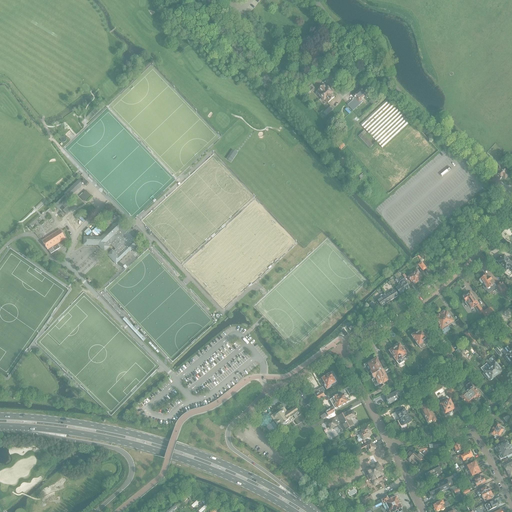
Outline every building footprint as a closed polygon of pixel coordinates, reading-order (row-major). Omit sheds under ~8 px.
[(277,83),(280,81),(268,68),(265,70),(277,83)] [(314,88),(312,85),(304,91),(307,94),(314,88)] [(321,98),(330,90),(328,87),(327,88),(324,85),(317,91),(320,94),(319,95),(321,98)] [(348,105),(353,111),(363,102),(361,100),(365,97),(367,99),(370,96),(366,92),(367,91),(365,89),(364,90),(362,88),(353,96),(356,98),(348,105)] [(325,100),(328,103),(335,97),(332,94),(333,93),(330,90),(321,98),(324,101),(325,100)] [(376,104),(381,100),(378,98),(374,101),(372,99),(369,101),(374,106),(376,104)] [(410,122),(388,99),(360,125),(382,148),(410,122)] [(326,116),(333,110),(331,106),(323,113),(326,116)] [(370,148),(376,143),(364,131),(358,136),(370,148)] [(341,150),(345,146),(340,140),(336,144),(341,150)] [(506,173),(507,172),(503,168),(502,169),(500,167),(498,167),(496,169),(496,171),(498,173),(497,174),(501,178),(502,177),(504,179),(506,179),(508,176),(508,175),(506,173)] [(360,172),(350,180),(354,185),(364,178),(360,172)] [(69,199),(86,182),(82,177),(64,194),(65,195),(54,206),(58,210),(60,208),(63,211),(66,215),(73,208),(67,201),(69,199)] [(81,199),(84,196),(88,193),(86,191),(79,197),(81,199)] [(130,229),(129,229),(120,219),(101,238),(84,237),(84,245),(98,245),(104,252),(109,247),(108,246),(110,244),(115,249),(113,251),(112,250),(107,255),(116,264),(130,251),(141,240),(130,229)] [(51,254),(55,251),(60,248),(59,246),(58,246),(57,244),(65,238),(60,230),(42,241),(47,250),(48,249),(51,254)] [(511,264),(504,255),(497,262),(506,271),(508,273),(510,273),(510,272),(511,271),(511,264)] [(413,274),(419,281),(423,278),(420,275),(421,275),(417,270),(413,274)] [(415,284),(419,281),(413,274),(408,277),(412,282),(412,281),(415,284)] [(497,288),(496,287),(495,284),(494,285),(492,282),(492,281),(487,274),(487,275),(486,275),(485,274),(484,274),(483,275),(483,276),(484,277),(479,280),(482,284),(483,283),(485,286),(483,288),(488,294),(490,293),(497,288)] [(399,283),(405,291),(410,288),(405,281),(402,284),(401,282),(399,283)] [(502,292),(507,289),(503,282),(497,285),(502,292)] [(400,295),(405,291),(399,283),(398,284),(399,286),(396,288),(400,295)] [(390,301),(394,299),(390,293),(386,295),(385,294),(390,301)] [(484,311),(482,309),(477,302),(470,293),(466,296),(465,295),(464,295),(463,295),(463,297),(463,298),(464,299),(465,302),(467,305),(469,304),(472,308),(475,307),(478,311),(480,310),(486,319),(488,318),(490,321),(496,317),(489,308),(484,311)] [(381,307),(386,304),(380,294),(379,295),(380,296),(376,299),(378,301),(376,302),(379,305),(380,304),(381,307)] [(390,301),(385,294),(382,295),(381,294),(380,294),(386,304),(390,301)] [(440,315),(448,327),(451,324),(453,327),(456,326),(454,322),(447,312),(445,313),(444,312),(440,315)] [(445,329),(448,327),(440,315),(436,317),(437,319),(435,320),(442,331),(444,333),(447,331),(445,329)] [(145,340),(125,318),(123,320),(143,342),(145,340)] [(420,328),(416,331),(417,332),(426,345),(431,342),(423,328),(421,330),(420,328)] [(426,345),(417,332),(416,331),(413,333),(414,334),(412,336),(421,349),(426,345)] [(469,340),(472,337),(469,331),(464,334),(469,340)] [(400,344),(398,345),(397,344),(393,346),(401,358),(407,354),(400,344)] [(396,361),(401,358),(393,346),(390,349),(391,350),(390,351),(396,361)] [(450,355),(454,352),(455,351),(451,346),(446,349),(450,355)] [(460,356),(462,354),(465,352),(461,347),(458,349),(459,350),(456,352),(460,356)] [(452,354),(444,360),(449,366),(456,360),(452,354)] [(489,360),(492,363),(493,364),(489,367),(497,376),(501,372),(503,371),(492,357),(489,360)] [(372,375),(382,370),(377,359),(372,362),(372,363),(368,365),(372,371),(371,372),(372,375)] [(384,369),(388,366),(385,359),(380,362),(384,369)] [(491,380),(497,376),(489,367),(486,369),(487,370),(485,372),(482,374),(486,378),(487,378),(490,382),(491,380)] [(382,370),(372,375),(374,379),(376,378),(379,384),(383,383),(388,381),(382,370)] [(322,379),(322,378),(324,382),(323,383),(324,385),(327,390),(331,387),(330,386),(336,382),(333,378),(334,377),(335,376),(333,373),(332,373),(331,373),(326,376),(325,375),(321,377),(322,379)] [(475,389),(474,389),(472,386),(473,385),(470,382),(466,386),(468,389),(465,391),(474,400),(476,398),(477,399),(477,398),(478,399),(480,397),(480,396),(477,392),(475,389)] [(449,390),(454,396),(456,395),(449,383),(446,385),(449,390)] [(310,403),(302,390),(296,394),(305,407),(310,403)] [(474,400),(465,391),(466,391),(464,393),(461,390),(457,394),(460,397),(463,400),(462,400),(465,403),(468,406),(469,407),(472,404),(471,403),(472,403),(471,402),(474,400)] [(314,394),(315,395),(318,401),(325,397),(322,391),(318,393),(317,392),(314,394)] [(399,395),(397,391),(386,397),(389,404),(398,400),(398,399),(399,398),(397,396),(399,395)] [(333,398),(330,400),(335,409),(336,408),(347,402),(343,394),(338,397),(337,396),(333,398)] [(455,409),(450,400),(450,399),(449,398),(448,399),(448,398),(445,400),(444,401),(441,403),(441,404),(440,405),(445,414),(448,412),(449,413),(450,414),(452,413),(452,411),(452,410),(455,409)] [(433,422),(436,420),(427,403),(420,406),(428,422),(432,420),(433,422)] [(286,426),(294,420),(293,419),(294,418),(290,412),(289,412),(288,411),(287,412),(284,407),(274,415),(272,412),(268,414),(263,413),(259,416),(258,422),(260,425),(261,426),(262,426),(266,427),(272,434),(280,429),(285,425),(286,426)] [(290,412),(294,418),(300,414),(296,407),(290,412)] [(399,419),(408,415),(404,408),(396,413),(397,415),(396,417),(397,419),(399,419)] [(322,419),(328,416),(324,410),(318,414),(322,419)] [(356,417),(352,411),(347,414),(347,412),(338,417),(338,418),(335,419),(334,419),(327,423),(330,429),(341,423),(345,430),(354,426),(351,420),(356,417)] [(298,425),(305,420),(302,415),(294,420),(298,425)] [(399,420),(398,421),(401,427),(406,424),(407,425),(412,423),(408,415),(399,419),(399,420)] [(505,428),(500,425),(497,423),(494,427),(491,431),(492,431),(490,434),(495,437),(494,438),(498,440),(504,430),(504,429),(505,428)] [(370,433),(367,427),(355,432),(357,435),(358,438),(358,439),(357,440),(358,441),(359,441),(363,440),(366,438),(366,437),(370,435),(369,434),(370,433)] [(467,446),(465,442),(460,444),(460,443),(453,446),(456,452),(463,449),(462,448),(467,446)] [(498,454),(510,448),(509,445),(508,446),(507,442),(497,447),(495,448),(497,452),(498,454)] [(510,448),(498,454),(499,456),(500,460),(511,454),(511,453),(511,450),(510,448)] [(423,460),(421,459),(423,457),(424,457),(420,453),(419,453),(417,456),(411,451),(410,452),(409,451),(408,451),(407,451),(406,453),(406,454),(407,455),(405,458),(415,466),(418,462),(420,464),(423,460)] [(458,458),(461,456),(463,461),(466,460),(467,461),(469,460),(469,459),(472,457),(469,451),(461,455),(460,454),(457,456),(458,458)] [(451,460),(449,457),(437,463),(438,466),(446,462),(451,460)] [(377,470),(382,468),(381,467),(380,467),(378,463),(372,466),(369,461),(366,463),(368,468),(366,469),(369,475),(372,473),(372,472),(374,471),(376,472),(377,471),(377,470)] [(476,468),(478,467),(475,462),(467,466),(466,467),(467,469),(465,470),(466,473),(471,470),(474,469),(474,468),(476,467),(476,468)] [(425,474),(428,480),(434,477),(435,478),(439,476),(438,475),(442,473),(439,467),(425,474)] [(472,477),(472,476),(480,472),(478,467),(476,468),(476,467),(474,468),(474,469),(471,470),(466,473),(468,472),(471,477),(472,477)] [(379,478),(383,479),(383,480),(384,481),(385,481),(385,480),(386,480),(386,479),(386,478),(385,477),(383,475),(381,471),(383,470),(382,468),(377,470),(377,471),(376,472),(374,471),(372,472),(372,473),(369,475),(375,486),(377,485),(376,484),(379,482),(377,478),(379,477),(379,478)] [(474,478),(470,479),(472,483),(475,482),(476,486),(486,482),(484,478),(483,478),(483,477),(481,477),(474,479),(474,478)] [(446,482),(428,490),(431,496),(449,487),(446,482)] [(482,496),(491,492),(489,488),(487,487),(486,488),(486,487),(479,491),(482,496)] [(485,502),(492,499),(492,498),(493,497),(493,496),(491,492),(482,496),(485,502)] [(368,503),(373,501),(370,495),(362,499),(365,505),(367,504),(367,505),(369,504),(368,503)] [(389,500),(387,497),(381,500),(383,503),(385,502),(388,509),(387,510),(388,511),(393,511),(398,510),(398,511),(400,511),(403,511),(401,508),(402,508),(396,496),(389,500)] [(444,503),(442,500),(433,505),(436,511),(440,510),(441,510),(442,510),(444,510),(444,509),(444,508),(450,506),(447,501),(444,503)] [(499,507),(497,502),(493,503),(492,502),(485,505),(488,511),(499,507)]
